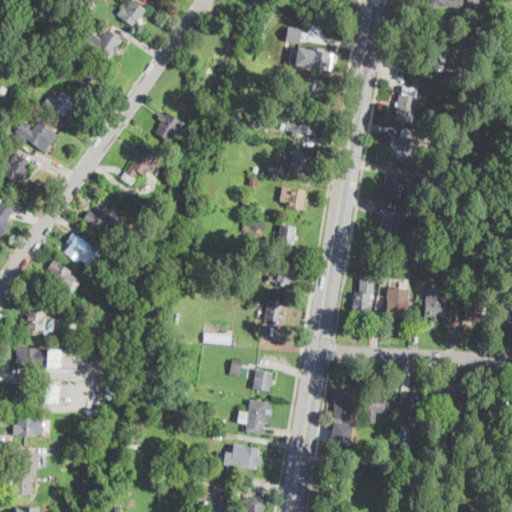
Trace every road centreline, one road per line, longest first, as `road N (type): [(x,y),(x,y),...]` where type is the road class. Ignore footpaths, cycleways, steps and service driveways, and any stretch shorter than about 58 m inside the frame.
road 1 (tertiary): [(293,511),(376,0)]
road 2 (residential): [(0,292),(204,0)]
road 3 (residential): [(319,350),(511,360)]
